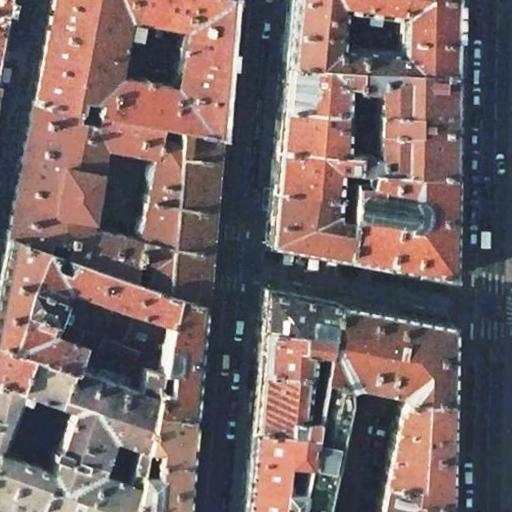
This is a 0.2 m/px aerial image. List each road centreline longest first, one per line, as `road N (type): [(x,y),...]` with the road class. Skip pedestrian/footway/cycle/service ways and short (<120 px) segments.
road 1 (residential): [(492,310),(497,0)]
road 2 (residential): [(227,264),(492,310)]
road 3 (residential): [(253,0),(227,264)]
road 4 (residential): [(227,264),(205,511)]
road 5 (residential): [(486,511),(492,310)]
road 6 (residential): [(30,0),(0,161)]
